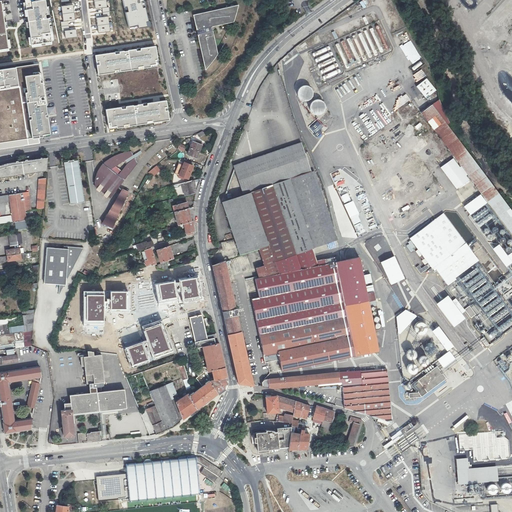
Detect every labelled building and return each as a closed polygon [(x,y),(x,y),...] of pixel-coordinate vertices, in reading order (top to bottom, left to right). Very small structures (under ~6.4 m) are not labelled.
[(2,0),(0,0),(0,52),(10,51),(2,0)] [(25,0),(31,47),(53,45),(50,18),(47,18),(46,14),(49,14),(47,0),(25,0)] [(107,0),(93,0),(94,8),(108,7),(107,0)] [(152,27),(144,0),(123,0),(131,29),(152,27)] [(363,10),(369,5),(365,0),(362,0),(358,3),(363,10)] [(76,20),(74,5),(62,6),(64,21),(76,20)] [(199,30),(209,28),(234,23),(237,6),(193,16),(196,31),(199,30)] [(112,31),(109,15),(96,17),(98,33),(112,31)] [(375,26),(375,27),(385,50),(386,51),(388,50),(389,50),(389,48),(378,25),(376,25),(375,26)] [(369,29),(369,30),(379,53),(381,53),(382,53),(383,52),(383,51),(373,28),(372,28),(370,28),(369,29)] [(364,32),(363,33),(374,56),(375,56),(377,56),(377,55),(378,54),(367,31),(366,31),(365,31),(364,32)] [(212,32),(210,32),(200,35),(197,35),(205,70),(218,54),(212,32)] [(358,34),(357,35),(368,59),(369,59),(371,59),(371,58),(372,57),(361,34),(360,33),(359,34),(358,34)] [(352,37),(351,38),(362,61),(363,61),(365,61),(366,60),(366,59),(355,36),(354,36),(353,36),(352,37)] [(347,40),(346,41),(357,64),(358,64),(359,64),(360,63),(361,62),(350,39),(349,39),(348,39),(347,40)] [(341,41),(340,42),(351,65),(352,66),(353,66),(354,65),(355,64),(344,40),(343,40),(342,40),(341,41)] [(335,44),(335,45),(345,69),(346,69),(348,69),(349,68),(349,67),(338,44),(338,43),(336,44),(335,44)] [(111,53),(92,56),(93,62),(96,62),(96,66),(94,66),(95,76),(112,73),(111,71),(117,70),(117,72),(132,70),(132,68),(137,67),(137,69),(148,68),(147,65),(153,65),(152,60),(155,60),(154,55),(153,46),(137,48),(138,51),(133,52),(132,49),(125,50),(125,51),(121,52),(121,51),(116,52),(116,54),(111,55),(111,53)] [(327,47),(312,53),(312,55),(312,56),(313,57),(314,57),(330,50),(330,48),(329,47),(328,47),(327,47)] [(330,52),(315,59),(315,60),(315,61),(316,62),(317,63),(333,56),(333,54),(332,52),(331,52),(330,52)] [(333,58),(318,65),(318,66),(318,67),(319,68),(320,69),(336,62),(336,60),(335,58),(334,58),(333,58)] [(420,61),(411,68),(412,69),(413,71),(414,71),(422,64),(422,63),(421,62),(420,61)] [(0,150),(38,145),(38,140),(38,139),(43,138),(43,139),(49,138),(49,137),(49,135),(46,118),(47,118),(46,113),(45,112),(44,106),(44,105),(43,97),(41,85),(42,84),(41,79),(40,79),(38,64),(15,67),(12,68),(0,69),(0,150)] [(335,64),(320,70),(320,72),(320,73),(321,74),(322,74),(338,67),(338,65),(337,64),(336,64),(335,64)] [(338,70),(323,76),(323,77),(323,79),(324,80),(325,80),(341,73),(341,71),(340,70),(339,69),(338,70)] [(373,85),(381,101),(398,93),(389,77),(373,85)] [(436,90),(426,78),(416,86),(426,98),(436,90)] [(302,100),(305,101),(308,100),(310,98),(312,96),(313,93),(312,90),(310,87),(308,85),(305,85),(302,85),(299,87),(297,89),(297,93),(297,96),(299,98),(302,100)] [(401,98),(392,105),(397,111),(406,104),(401,98)] [(115,106),(100,108),(102,121),(102,122),(105,121),(105,126),(111,125),(111,127),(121,126),(121,123),(126,123),(127,125),(142,123),(141,120),(147,120),(147,122),(164,119),(162,110),(159,110),(159,106),(162,106),(161,99),(141,102),(142,105),(137,105),(136,103),(135,103),(132,104),(128,105),(128,104),(120,105),(120,108),(115,108),(115,106)] [(314,114),(317,115),(320,114),(323,112),(325,110),(325,107),(325,104),(323,101),(320,99),(317,99),(314,99),(311,101),(310,103),(309,107),(310,110),(311,112),(314,114)] [(421,112),(511,234),(511,207),(433,103),(421,112)] [(319,129),(322,127),(318,120),(309,125),(316,137),(322,134),(319,129)] [(425,133),(426,130),(426,129),(425,127),(423,125),(422,125),(419,125),(418,126),(417,127),(416,130),(416,131),(417,133),(418,134),(421,135),(422,135),(424,134),(425,133)] [(196,158),(202,142),(196,140),(196,143),(192,141),(187,155),(196,158)] [(300,142),(232,166),(242,195),(251,192),(289,180),(310,173),(300,142)] [(101,168),(99,170),(100,171),(99,174),(97,174),(96,175),(95,178),(95,183),(94,186),(95,189),(108,200),(137,164),(134,160),(132,162),(131,160),(133,158),(131,154),(128,154),(121,156),(114,158),(108,161),(104,164),(101,168)] [(37,169),(44,167),(43,162),(47,161),(47,159),(35,160),(32,161),(32,163),(36,163),(37,169)] [(5,176),(37,169),(36,163),(32,163),(32,161),(27,162),(27,163),(25,163),(25,162),(18,163),(18,164),(16,164),(16,163),(11,164),(11,166),(0,167),(0,177),(1,177),(5,176)] [(69,203),(83,201),(77,162),(73,162),(73,161),(68,162),(68,163),(63,164),(69,203)] [(183,166),(179,175),(187,179),(193,166),(184,162),(183,166)] [(442,171),(457,192),(470,183),(454,162),(442,171)] [(179,175),(183,166),(178,164),(175,173),(179,175)] [(156,166),(151,170),(155,174),(159,170),(156,166)] [(37,170),(37,169),(5,176),(5,178),(9,177),(9,176),(10,176),(10,177),(11,177),(12,177),(12,176),(13,176),(13,177),(18,176),(17,175),(29,173),(30,174),(35,173),(36,172),(37,171),(37,170)] [(310,173),(289,180),(311,248),(335,239),(313,172),(310,173)] [(43,210),(44,204),(46,179),(38,180),(39,184),(38,184),(38,188),(38,191),(37,191),(38,195),(37,195),(37,199),(37,203),(38,210),(43,210)] [(199,182),(199,180),(194,180),(181,183),(182,186),(185,196),(196,193),(194,182),(199,182)] [(251,192),(268,246),(273,261),(311,248),(289,180),(251,192)] [(122,192),(114,205),(122,208),(127,194),(122,192)] [(257,250),(268,246),(251,192),(242,195),(221,201),(239,256),(257,250)] [(25,212),(31,211),(28,193),(22,194),(25,212)] [(22,194),(0,196),(0,203),(10,202),(12,216),(0,217),(0,224),(14,223),(26,221),(22,194)] [(173,206),(174,212),(187,208),(188,208),(186,203),(173,206)] [(114,205),(104,221),(114,225),(122,208),(114,205)] [(179,225),(191,221),(188,208),(187,208),(174,212),(178,225),(179,225)] [(444,213),(409,238),(431,268),(466,243),(444,213)] [(27,229),(26,221),(14,223),(15,230),(27,229)] [(112,230),(114,225),(104,221),(101,226),(112,230)] [(193,234),(193,228),(192,221),(191,221),(179,225),(174,227),(174,231),(185,227),(187,236),(193,234)] [(495,226),(506,242),(509,239),(498,224),(495,226)] [(18,245),(16,235),(8,236),(10,247),(18,246),(18,245)] [(145,242),(142,243),(136,245),(137,251),(153,246),(152,241),(146,243),(145,242)] [(466,243),(431,268),(434,272),(438,269),(449,286),(480,262),(466,243)] [(157,250),(160,263),(165,261),(173,258),(169,246),(157,250)] [(262,265),(273,261),(268,246),(257,250),(262,265)] [(311,248),(273,261),(277,274),(303,269),(302,264),(314,262),(315,262),(311,248)] [(147,260),(144,261),(146,267),(156,265),(151,249),(145,251),(147,260)] [(60,289),(64,289),(65,287),(66,287),(66,285),(83,251),(68,250),(68,252),(47,250),(45,285),(60,286),(60,289)] [(257,250),(239,256),(211,266),(238,383),(252,385),(228,277),(251,269),(262,265),(257,250)] [(3,257),(4,262),(26,258),(25,253),(21,254),(7,256),(3,257)] [(315,262),(314,262),(315,266),(303,269),(277,274),(254,279),(258,297),(251,299),(262,356),(263,356),(265,363),(279,360),(281,370),(328,360),(352,355),(377,350),(373,330),(367,303),(365,294),(373,292),(371,284),(364,286),(363,283),(361,275),(358,257),(333,262),(332,258),(315,262)] [(273,261),(262,265),(251,269),(254,279),(277,274),(273,261)] [(474,269),(460,280),(459,282),(460,283),(461,284),(462,284),(478,273),(478,271),(477,270),(476,269),(474,269)] [(133,289),(141,315),(189,298),(181,272),(133,289)] [(369,274),(361,275),(363,283),(371,282),(369,274)] [(478,274),(464,285),(463,287),(464,288),(465,289),(466,289),(481,278),(482,276),(481,275),(480,274),(478,274)] [(482,279),(467,290),(467,292),(467,293),(469,294),(470,294),(485,283),(485,281),(484,280),(483,279),(482,279)] [(0,283),(0,293),(8,293),(7,283),(0,283)] [(486,284),(471,295),(471,297),(471,298),(473,299),(474,299),(489,288),(489,286),(489,285),(487,284),(486,284)] [(391,312),(399,323),(416,311),(402,292),(391,300),(397,308),(391,312)] [(493,293),(478,304),(477,305),(478,307),(479,308),(481,307),(496,296),(496,295),(495,294),(494,293),(493,293)] [(449,295),(438,303),(454,326),(466,318),(449,295)] [(496,298),(482,309),(481,310),(482,312),(483,313),(484,313),(499,301),(499,300),(499,299),(497,298),(496,298)] [(500,303),(485,314),(484,316),(485,317),(486,318),(488,318),(503,307),(503,305),(502,304),(501,303),(500,303)] [(504,308),(490,319),(489,320),(490,322),(491,323),(492,323),(508,312),(508,310),(507,309),(506,308),(504,308)] [(34,314),(26,315),(22,316),(25,332),(33,331),(34,314)] [(214,338),(216,337),(215,333),(206,335),(201,315),(189,317),(196,348),(202,347),(215,344),(214,338)] [(511,317),(511,318),(497,328),(496,330),(497,332),(498,332),(500,332),(511,322),(511,317)] [(421,323),(418,323),(416,323),(415,324),(413,327),(412,329),(412,331),(414,333),(416,335),(418,336),(420,335),(422,335),(424,333),(425,331),(425,328),(423,324),(421,323)] [(0,335),(10,335),(8,324),(0,325),(0,335)] [(493,331),(485,337),(485,338),(485,339),(486,340),(487,340),(496,334),(496,333),(495,331),(494,331),(493,331)] [(24,341),(24,344),(32,343),(33,332),(23,333),(14,334),(15,342),(24,341)] [(0,346),(15,344),(15,342),(14,334),(10,335),(0,335),(0,346)] [(133,375),(174,361),(178,359),(180,359),(170,334),(164,336),(145,342),(136,345),(124,349),(133,375)] [(412,335),(409,335),(408,335),(405,337),(404,338),(403,340),(404,343),(405,345),(406,347),(409,348),(411,347),(413,347),(414,345),(415,344),(416,341),(415,339),(413,336),(412,335)] [(145,342),(143,336),(134,339),(136,345),(145,342)] [(480,341),(485,346),(489,343),(484,338),(480,341)] [(215,344),(202,347),(206,366),(200,367),(204,372),(211,370),(224,367),(219,343),(215,344)] [(412,350),(410,350),(408,350),(406,351),(405,354),(404,355),(405,358),(406,360),(408,362),(409,362),(412,362),(414,361),(416,359),(417,356),(417,354),(416,352),(414,350),(412,350)] [(92,384),(103,384),(103,382),(104,382),(101,354),(85,352),(85,356),(81,357),(82,366),(85,366),(86,384),(92,383),(92,384)] [(2,358),(2,360),(3,365),(18,362),(17,356),(2,358)] [(439,368),(442,372),(455,363),(450,356),(437,364),(439,368)] [(419,362),(418,365),(419,368),(422,369),(425,367),(426,364),(425,361),(422,360),(419,362)] [(424,372),(426,376),(438,368),(439,368),(437,364),(424,372)] [(411,365),(409,365),(408,366),(407,366),(405,368),(405,369),(405,372),(406,374),(407,375),(409,375),(411,375),(412,375),(414,373),(414,372),(414,369),(413,367),(411,365)] [(30,429),(32,419),(14,422),(8,382),(40,377),(39,367),(0,373),(0,406),(1,406),(3,423),(2,423),(4,433),(30,429)] [(198,376),(204,372),(200,367),(195,371),(198,376)] [(224,367),(211,370),(213,380),(209,382),(217,393),(224,387),(225,385),(224,384),(225,382),(225,381),(224,380),(224,378),(226,377),(225,372),(224,367)] [(426,376),(411,386),(415,392),(408,393),(409,397),(418,396),(445,379),(438,368),(426,376)] [(385,369),(360,371),(361,384),(356,385),(348,386),(347,373),(320,376),(320,374),(264,379),(261,382),(262,387),(274,388),(341,382),(344,408),(377,418),(388,421),(391,422),(389,410),(385,369)] [(209,382),(204,372),(198,376),(196,378),(202,386),(190,395),(190,393),(191,393),(190,387),(186,390),(188,393),(192,404),(196,409),(217,393),(209,382)] [(149,391),(155,405),(165,430),(172,427),(179,422),(170,399),(173,398),(172,395),(176,394),(171,382),(149,391)] [(34,409),(39,386),(31,384),(27,407),(34,409)] [(117,409),(126,408),(124,389),(101,392),(93,393),(69,396),(69,397),(66,397),(66,401),(84,399),(85,412),(99,411),(117,409)] [(188,393),(186,390),(180,394),(182,398),(176,402),(182,420),(196,409),(192,404),(188,393)] [(276,395),(265,395),(267,413),(278,412),(278,407),(276,395)] [(278,407),(293,412),(295,401),(276,395),(278,407)] [(71,414),(85,412),(84,399),(66,401),(66,403),(70,402),(70,404),(64,405),(64,411),(61,411),(64,437),(74,435),(71,414)] [(300,417),(302,403),(295,401),(293,412),(292,416),(300,417)] [(309,406),(302,403),(300,417),(306,418),(309,406)] [(449,412),(461,430),(475,421),(463,403),(449,412)] [(165,430),(155,405),(146,409),(156,434),(161,432),(165,430)] [(322,421),(322,419),(326,409),(316,406),(312,418),(322,421)] [(118,414),(117,409),(99,411),(101,431),(100,431),(100,435),(106,434),(104,415),(118,414)] [(333,411),(326,409),(322,419),(323,420),(321,426),(331,429),(333,422),(331,422),(333,411)] [(281,422),(291,423),(292,416),(282,413),(281,422)] [(354,423),(359,425),(361,420),(350,417),(349,422),(354,423)] [(353,446),(359,425),(354,423),(346,446),(353,446)] [(276,429),(276,433),(278,449),(289,448),(290,433),(290,428),(276,429)] [(91,433),(87,433),(88,441),(91,441),(91,442),(101,441),(100,435),(100,431),(91,432),(91,433)] [(255,440),(256,451),(278,449),(276,433),(273,433),(273,431),(264,431),(265,434),(255,435),(255,440)] [(78,433),(79,443),(81,443),(88,442),(88,441),(87,433),(78,433)] [(297,450),(299,434),(290,433),(289,448),(288,451),(297,450)] [(303,434),(299,434),(297,450),(307,449),(309,435),(303,434)] [(394,443),(392,440),(383,446),(386,449),(394,443)] [(121,473),(106,475),(107,479),(103,480),(102,478),(101,478),(102,493),(110,492),(110,496),(119,495),(119,499),(128,498),(128,500),(198,493),(195,462),(197,463),(200,464),(202,466),(204,467),(200,472),(215,482),(223,470),(205,459),(204,459),(199,457),(195,456),(194,456),(125,464),(125,471),(120,471),(121,473)] [(480,479),(497,478),(496,467),(510,466),(509,456),(453,461),(455,481),(480,479)] [(221,487),(227,492),(230,488),(224,483),(221,487)] [(493,484),(491,483),(490,484),(488,485),(487,486),(487,487),(486,489),(487,490),(488,492),(490,493),(492,493),(493,492),(495,491),(496,488),(495,487),(494,485),(493,484)] [(505,483),(504,483),(503,483),(501,484),(500,485),(500,486),(500,488),(501,490),(502,491),(504,492),(505,492),(508,490),(509,488),(509,487),(509,485),(507,484),(505,483)]
